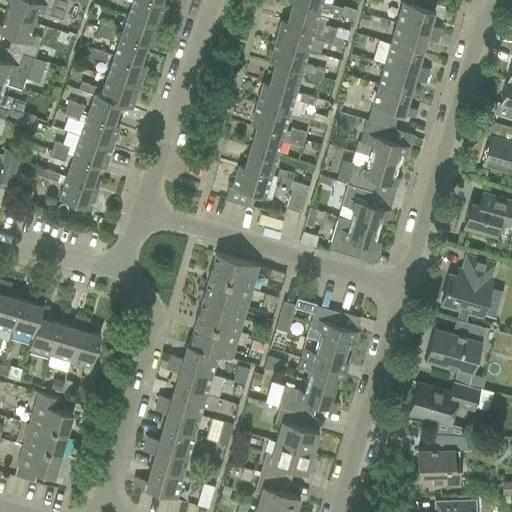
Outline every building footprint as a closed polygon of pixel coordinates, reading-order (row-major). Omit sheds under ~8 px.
[(6,0),(8,1),(4,12),(33,22),(36,11),(48,15),(61,19),(66,0),(6,0)] [(126,0),(131,2),(127,14),(158,25),(166,4),(160,3),(151,0),(126,0)] [(286,0),(292,1),(318,9),(328,11),(340,15),(342,7),(330,3),(321,1),(320,0),(286,0)] [(292,1),(286,21),(334,35),(336,28),(314,22),(318,9),(292,1)] [(395,23),(438,35),(440,28),(429,24),(433,11),(402,1),(395,23)] [(33,22),(4,12),(0,23),(0,32),(11,37),(7,48),(31,57),(34,58),(41,37),(29,33),(33,22)] [(362,12),(359,23),(366,25),(370,15),(362,12)] [(158,25),(127,14),(120,35),(151,46),(158,25)] [(334,35),(286,21),(280,19),(274,41),(306,50),(310,37),(331,43),(334,35)] [(101,21),(99,28),(114,33),(116,26),(101,21)] [(395,23),(389,43),(421,52),(425,39),(436,42),(438,35),(395,23)] [(114,33),(99,28),(96,35),(112,40),(114,33)] [(120,35),(113,55),(145,66),(139,64),(146,45),(151,46),(120,35)] [(306,50),(274,41),(268,62),(273,64),(300,71),(302,63),(306,50)] [(421,52),(389,43),(383,63),(426,76),(428,68),(417,65),(421,52)] [(0,80),(21,88),(31,57),(7,48),(0,45),(0,46),(0,80)] [(105,61),(107,54),(92,48),(89,55),(105,61)] [(145,66),(113,55),(106,76),(137,87),(145,66)] [(302,63),(300,71),(307,73),(321,77),(323,69),(310,65),(302,63)] [(383,63),(377,83),(409,93),(413,80),(424,83),(426,76),(383,63)] [(273,64),(268,83),(268,84),(294,91),(298,78),(300,71),(273,64)] [(321,77),(307,73),(305,80),(319,84),(321,77)] [(99,95),(99,96),(119,103),(119,104),(130,108),(137,87),(106,76),(99,95)] [(511,80),(505,79),(498,102),(511,105),(511,107),(509,118),(511,119),(511,80)] [(0,116),(5,118),(12,97),(1,93),(4,82),(0,80),(0,116)] [(93,94),(93,93),(96,87),(80,82),(78,89),(93,94)] [(262,82),(256,103),(288,112),(292,99),(301,102),(302,102),(313,105),(315,98),(294,91),(268,84),(268,83),(262,82)] [(409,93),(377,83),(371,105),(414,117),(416,109),(405,105),(409,93)] [(93,94),(86,115),(112,124),(119,104),(119,103),(99,96),(99,95),(93,93),(93,94)] [(65,107),(80,113),(83,106),(68,100),(65,107)] [(341,102),(338,111),(351,114),(353,106),(341,102)] [(288,112),(256,103),(249,124),(255,126),(282,133),(288,112)] [(80,113),(65,107),(62,115),(78,120),(80,113)] [(338,113),(335,126),(347,130),(351,116),(338,113)] [(112,124),(86,115),(79,135),(111,146),(118,125),(112,124)] [(367,155),(396,164),(400,152),(403,154),(406,145),(388,140),(392,128),(365,120),(359,141),(370,144),(367,155)] [(511,172),(511,126),(497,122),(493,136),(488,135),(480,163),(511,172)] [(255,126),(249,146),(276,154),(282,133),(255,126)] [(290,127),(287,135),(303,139),(305,131),(290,127)] [(79,135),(72,156),(98,165),(103,167),(104,167),(111,146),(79,135)] [(303,139),(287,135),(285,142),(301,146),(303,139)] [(54,141),(51,149),(66,154),(69,146),(54,141)] [(249,146),(244,166),(243,166),(270,174),(276,154),(249,146)] [(0,187),(8,189),(21,153),(3,148),(1,154),(0,153),(0,187)] [(51,149),(49,156),(64,161),(66,154),(51,149)] [(396,164),(367,155),(364,166),(352,163),(346,184),(373,192),(377,180),(394,185),(397,177),(393,175),(396,164)] [(72,156),(65,176),(97,187),(97,186),(91,185),(98,165),(72,156)] [(243,166),(244,166),(238,164),(231,187),(263,196),(270,174),(243,166)] [(56,181),(59,174),(44,169),(41,176),(56,181)] [(294,173),(278,169),(276,176),(291,181),(294,173)] [(97,187),(65,176),(57,198),(89,209),(97,187)] [(276,176),(274,183),(289,188),(291,189),(285,207),(300,212),(308,186),(291,181),(276,176)] [(319,177),(318,183),(329,186),(330,180),(319,177)] [(373,192),(346,184),(340,205),(352,208),(349,219),(378,228),(381,216),(385,217),(387,209),(370,204),(373,192)] [(511,213),(511,200),(481,192),(477,204),(469,202),(462,227),(494,236),(498,223),(508,226),(511,213)] [(308,207),(304,222),(303,224),(312,226),(317,210),(308,207)] [(337,216),(328,248),(355,256),(358,244),(376,249),(378,240),(374,239),(378,228),(349,219),(337,216)] [(303,232),(300,242),(313,245),(316,236),(303,232)] [(185,345),(216,354),(231,358),(258,265),(214,253),(188,344),(185,344),(185,345)] [(502,291),(488,287),(490,279),(488,279),(493,263),(466,255),(461,271),(457,270),(456,276),(448,274),(440,302),(480,314),(494,317),(502,291)] [(11,284),(3,281),(0,291),(0,326),(11,330),(20,299),(7,295),(11,284)] [(20,299),(11,330),(31,336),(44,293),(37,291),(33,302),(20,299)] [(294,305),(293,308),(300,310),(303,300),(301,299),(296,298),(294,305)] [(293,308),(294,305),(282,301),(274,328),(286,332),(293,308)] [(31,336),(28,347),(48,353),(57,322),(45,318),(48,307),(40,305),(31,336)] [(317,341),(346,349),(349,338),(353,339),(356,330),(338,325),(342,313),(314,305),(308,326),(320,330),(317,341)] [(71,326),(57,322),(48,353),(68,359),(81,317),(74,315),(71,326)] [(81,317),(68,359),(90,366),(99,334),(85,330),(89,319),(81,317)] [(484,328),(455,319),(451,332),(432,327),(423,359),(471,373),(484,328)] [(302,348),(299,357),(344,370),(346,362),(343,361),(346,349),(317,341),(314,352),(302,348)] [(168,362),(167,363),(210,375),(216,354),(185,345),(181,358),(170,354),(168,362)] [(275,371),(279,359),(266,355),(263,367),(275,371)] [(344,370),(299,357),(297,366),(309,369),(306,380),(334,388),(338,377),(342,378),(344,370)] [(160,359),(158,366),(166,369),(167,363),(168,362),(160,359)] [(210,375),(167,363),(166,369),(177,372),(173,386),(204,395),(210,375)] [(237,365),(232,380),(243,384),(248,368),(237,365)] [(8,371),(7,376),(18,380),(21,369),(16,367),(8,371)] [(253,372),(250,382),(258,385),(262,375),(253,372)] [(53,378),(50,388),(59,391),(63,381),(53,378)] [(64,379),(60,392),(67,394),(71,381),(64,379)] [(334,388),(306,380),(302,391),(283,385),(277,406),(278,407),(308,416),(312,416),(315,404),(332,410),(335,401),(331,400),(334,388)] [(416,382),(407,412),(435,420),(448,424),(454,403),(472,408),(473,406),(484,409),(488,407),(492,392),(478,388),(453,380),(450,392),(416,382)] [(158,395),(156,403),(198,415),(204,395),(173,386),(169,398),(158,395)] [(28,424),(65,434),(71,413),(56,408),(59,398),(38,392),(28,424)] [(198,415),(156,403),(154,410),(165,413),(161,426),(193,436),(198,415)] [(308,416),(278,407),(272,426),(278,428),(274,441),(311,452),(318,431),(299,425),(302,415),(307,416),(308,416)] [(220,421),(214,442),(224,445),(230,425),(220,421)] [(28,424),(20,422),(14,442),(22,444),(59,455),(65,434),(28,424)] [(193,436),(161,426),(157,439),(146,436),(144,443),(187,456),(193,436)] [(468,435),(435,434),(435,449),(416,449),(417,481),(435,480),(435,485),(458,484),(457,449),(468,449),(468,435)] [(265,452),(259,472),(289,481),(292,469),(305,473),(311,452),(274,441),(271,454),(265,452)] [(187,456),(144,443),(142,450),(153,454),(149,467),(181,476),(187,456)] [(22,444),(16,466),(53,476),(59,455),(22,444)] [(208,463),(206,469),(209,476),(216,478),(219,466),(208,463)] [(181,476),(149,467),(146,480),(134,477),(132,485),(175,497),(181,476)] [(289,481),(259,472),(253,492),(259,493),(255,506),(275,511),(293,511),(299,496),(286,492),(289,481)] [(474,511),(474,499),(443,501),(434,501),(434,511),(474,511)]
